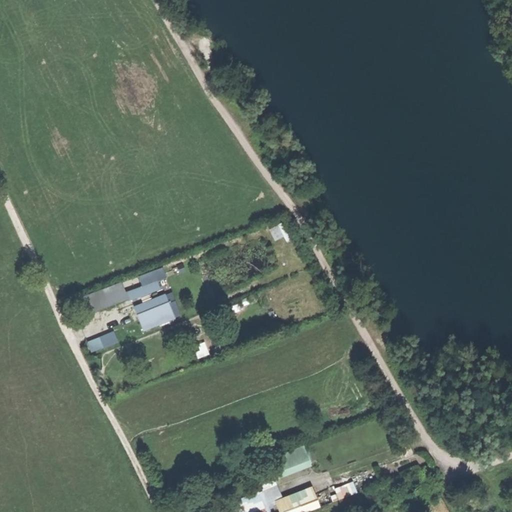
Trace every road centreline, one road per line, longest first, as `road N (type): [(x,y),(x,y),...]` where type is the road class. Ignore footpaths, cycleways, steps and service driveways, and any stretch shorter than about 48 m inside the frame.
road 1 (track): [(154,0),(308,231),(442,453),(477,464),(511,452)]
road 2 (track): [(159,511),(0,189)]
